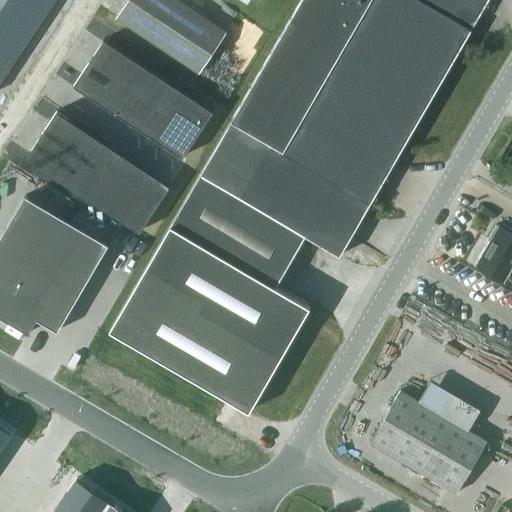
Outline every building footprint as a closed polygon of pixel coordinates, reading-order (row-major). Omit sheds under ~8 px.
[(0,0),(0,79),(51,0),(0,0)] [(300,0),(110,328),(249,409),(310,304),(276,284),(306,233),(340,253),(487,0),(300,0)] [(227,33),(177,0),(129,0),(117,18),(201,73),(227,33)] [(104,38),(74,84),(183,156),(213,110),(104,38)] [(56,111),(26,157),(139,231),(170,185),(56,111)] [(24,194),(0,235),(0,314),(28,331),(36,317),(57,329),(108,243),(24,194)] [(511,233),(496,224),(488,239),(491,241),(477,265),(502,279),(508,269),(511,271),(511,233)] [(370,440),(456,491),(487,439),(400,388),(370,440)] [(0,447),(11,431),(0,423),(0,447)] [(128,511),(77,476),(54,510),(55,511),(53,511),(128,511)]
